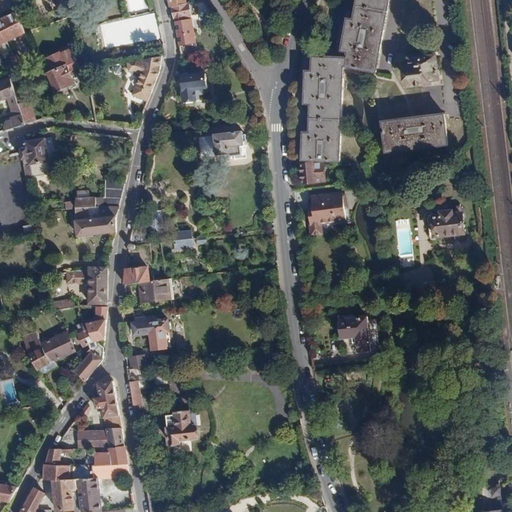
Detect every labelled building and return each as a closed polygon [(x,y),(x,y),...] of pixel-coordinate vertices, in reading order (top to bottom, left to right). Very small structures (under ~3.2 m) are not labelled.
[(130,0),(132,12),(146,11),(144,0),(130,0)] [(388,0),(354,0),(351,19),(345,18),(340,47),(339,52),(347,53),(346,58),(344,67),(376,73),(388,0)] [(169,6),(174,22),(191,19),(192,16),(188,3),(186,3),(169,6)] [(14,13),(1,19),(12,39),(24,33),(14,13)] [(160,39),(155,13),(138,16),(143,41),(160,39)] [(140,42),(135,17),(118,20),(124,45),(140,42)] [(0,45),(12,39),(1,19),(0,19),(0,45)] [(196,43),(191,19),(174,22),(178,46),(196,43)] [(68,48),(41,61),(55,93),(75,85),(67,66),(74,64),(68,48)] [(408,54),(408,55),(407,55),(406,55),(405,55),(405,59),(405,62),(405,63),(402,63),(403,66),(400,71),(401,81),(405,85),(405,88),(414,87),(414,85),(417,85),(417,87),(430,86),(430,82),(439,81),(438,74),(437,74),(436,70),(438,70),(436,53),(425,54),(424,52),(420,53),(408,54)] [(14,54),(11,56),(16,65),(19,64),(14,54)] [(16,65),(11,56),(8,57),(13,67),(16,65)] [(132,95),(147,101),(159,71),(162,56),(128,63),(129,72),(134,71),(140,73),(132,95)] [(344,67),(346,58),(344,58),(310,57),(310,71),(304,70),(303,96),(302,105),(308,105),(306,132),(301,132),(300,156),(300,161),(339,162),(342,67),(344,67)] [(203,75),(178,79),(182,104),(183,104),(185,107),(192,106),(193,102),(193,97),(200,96),(200,90),(205,89),(203,75)] [(0,91),(0,103),(12,102),(14,111),(11,112),(13,118),(6,120),(4,131),(25,124),(18,104),(13,89),(0,91)] [(31,101),(18,104),(25,124),(36,120),(31,101)] [(411,117),(381,121),(385,152),(446,144),(443,113),(411,117)] [(246,142),(245,135),(242,135),(241,133),(214,137),(216,156),(229,155),(229,157),(242,155),(241,146),(243,146),(243,142),(246,142)] [(46,138),(25,141),(20,142),(21,148),(18,148),(20,160),(23,160),(24,165),(49,162),(46,138)] [(301,163),(299,164),(299,170),(299,172),(299,177),(300,179),(300,185),(302,185),(313,185),(315,185),(327,184),(327,182),(326,177),(326,169),(326,164),(325,162),(319,162),(319,164),(314,164),(314,163),(313,163),(312,163),(311,163),(311,162),(305,163),(304,163),(303,163),(302,163),(301,163)] [(466,172),(455,173),(456,188),(467,186),(466,172)] [(338,174),(339,185),(349,184),(349,173),(338,174)] [(106,180),(105,188),(122,190),(124,181),(106,180)] [(105,188),(105,198),(120,198),(122,190),(105,188)] [(344,193),(306,197),(310,235),(323,234),(322,224),(347,222),(344,193)] [(96,197),(75,197),(74,208),(96,207),(96,197)] [(105,198),(103,198),(103,207),(118,206),(120,198),(105,198)] [(65,201),(65,209),(74,209),(74,201),(65,201)] [(74,208),(74,221),(115,216),(118,206),(103,207),(96,207),(74,208)] [(443,216),(428,218),(430,237),(431,239),(434,240),(437,239),(438,237),(466,233),(463,206),(457,206),(458,210),(442,212),(443,216)] [(151,210),(151,221),(160,221),(160,210),(151,210)] [(114,231),(115,216),(74,221),(74,227),(71,228),(72,235),(76,235),(77,237),(114,231)] [(34,223),(22,226),(23,236),(36,233),(34,223)] [(192,230),(173,232),(174,251),(193,249),(192,230)] [(409,236),(397,237),(400,269),(412,268),(409,236)] [(124,269),(123,284),(138,282),(152,281),(151,278),(149,279),(148,266),(124,269)] [(108,305),(108,267),(88,267),(88,270),(87,284),(87,305),(108,305)] [(88,270),(67,270),(67,284),(87,284),(88,270)] [(138,282),(139,303),(173,299),(170,279),(152,281),(138,282)] [(60,301),(61,309),(74,306),(73,298),(60,301)] [(95,307),(95,322),(106,319),(108,306),(95,307)] [(378,339),(376,320),(368,321),(367,317),(353,318),(353,316),(337,318),(339,336),(355,335),(357,351),(371,349),(370,339),(378,339)] [(152,322),(151,317),(132,319),(133,325),(129,325),(130,336),(147,334),(149,350),(168,348),(165,329),(168,329),(167,322),(164,322),(164,320),(152,322)] [(105,339),(106,319),(95,322),(85,324),(86,331),(88,334),(93,342),(105,339)] [(42,346),(51,362),(76,351),(67,331),(41,344),(42,346)] [(88,334),(86,331),(76,334),(83,347),(93,342),(88,334)] [(104,348),(98,344),(92,351),(74,371),(84,381),(103,359),(104,348)] [(38,371),(51,362),(42,346),(26,353),(38,371)] [(131,369),(146,368),(144,356),(129,359),(131,369)] [(131,369),(127,369),(135,418),(142,417),(137,381),(147,379),(146,368),(131,369)] [(163,368),(154,370),(156,383),(165,381),(163,368)] [(102,419),(104,419),(119,416),(114,382),(97,384),(99,397),(93,398),(95,410),(101,409),(102,419)] [(190,425),(189,411),(172,413),(173,426),(167,427),(169,447),(181,445),(180,442),(198,440),(196,424),(190,425)] [(122,428),(119,416),(104,419),(106,429),(122,428)] [(74,438),(78,430),(70,426),(66,433),(74,438)] [(108,447),(108,448),(125,446),(122,428),(106,429),(108,447)] [(108,447),(106,429),(78,430),(79,448),(108,447)] [(128,464),(125,446),(108,448),(109,453),(94,453),(94,460),(94,466),(128,464)] [(49,449),(44,465),(59,465),(61,449),(49,449)] [(94,449),(85,450),(86,461),(94,460),(94,453),(94,449)] [(97,471),(98,477),(130,477),(128,464),(94,466),(97,471)] [(78,478),(98,477),(97,471),(86,472),(86,467),(71,465),(59,465),(44,465),(43,480),(51,479),(75,478),(78,478)] [(101,511),(102,511),(98,477),(78,478),(79,511),(101,511)] [(75,478),(51,479),(53,511),(55,511),(77,510),(75,478)] [(20,486),(0,483),(0,501),(10,503),(20,486)] [(35,488),(21,511),(50,511),(51,511),(45,511),(43,511),(39,511),(38,509),(47,495),(35,488)]
